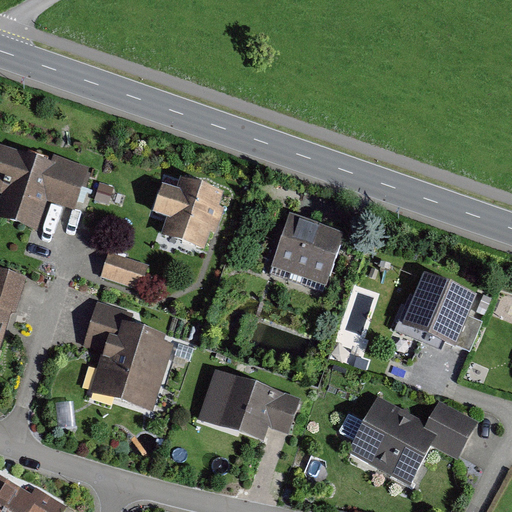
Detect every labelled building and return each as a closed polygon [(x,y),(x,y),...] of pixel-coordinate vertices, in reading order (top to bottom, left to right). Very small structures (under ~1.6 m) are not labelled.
[(87,172),(0,153),(0,196),(3,197),(0,205),(0,224),(33,237),(45,206),(74,216),(87,172)] [(171,196),(157,191),(147,217),(163,223),(159,241),(203,257),(209,237),(214,239),(223,213),(217,211),(221,198),(175,184),(171,196)] [(344,239),(286,221),(270,273),(326,293),(344,239)] [(146,270),(108,259),(102,283),(137,296),(146,270)] [(0,358),(26,282),(0,275),(0,358)] [(474,301),(417,280),(397,334),(452,356),(474,301)] [(129,317),(99,308),(86,351),(103,356),(88,394),(151,417),(174,351),(122,333),(129,317)] [(300,407),(231,383),(212,432),(256,448),(262,431),(287,442),(300,407)] [(351,454),(410,486),(431,448),(460,463),(477,431),(442,412),(433,427),(379,402),(351,454)] [(31,502),(0,484),(0,511),(69,511),(70,511),(37,492),(31,502)]
